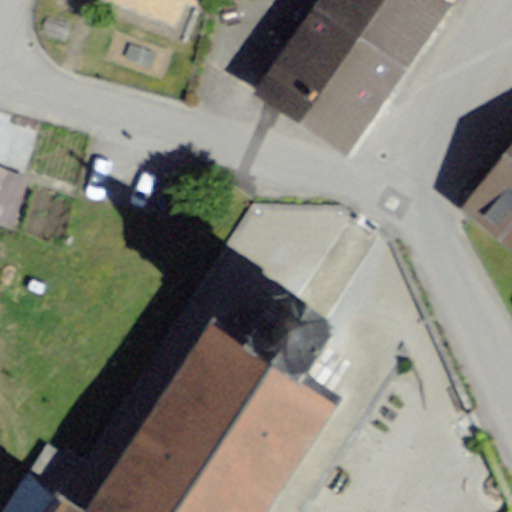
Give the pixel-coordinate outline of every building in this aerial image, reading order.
[(323,0),(316,10),(410,73),(454,7),(443,0),(323,0)] [(259,95),(353,158),(410,73),(316,10),(259,95)] [(511,153),(458,223),(511,264),(511,153)] [(0,157),(0,212),(17,219),(36,172),(0,157)] [(262,511),(332,404),(208,325),(90,511),(59,494),(47,511),(262,511)]
